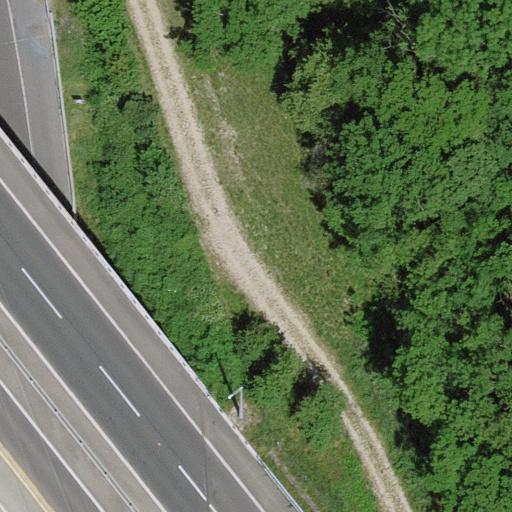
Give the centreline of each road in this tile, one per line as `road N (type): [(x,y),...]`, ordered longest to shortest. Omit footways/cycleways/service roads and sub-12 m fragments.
road 1 (motorway): [(217,511),(0,239)]
road 2 (motorway): [(25,511),(24,396),(0,180)]
road 3 (unknown): [(123,0),(195,230)]
